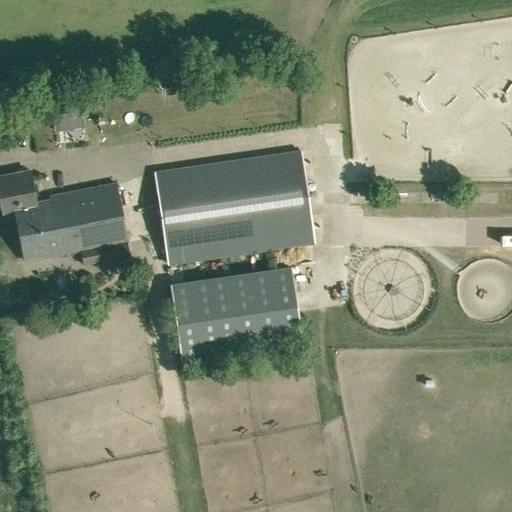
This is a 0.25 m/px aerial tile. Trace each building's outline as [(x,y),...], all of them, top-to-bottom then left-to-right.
[(126,114),(41,128),(45,152),(107,141),(106,134),(128,130),(126,114)] [(300,151),(154,172),(168,264),(314,242),(300,151)] [(15,210),(35,205),(29,171),(0,176),(0,197),(3,213),(15,210)] [(35,205),(15,210),(25,261),(80,250),(82,264),(129,255),(126,241),(127,241),(115,183),(50,196),(51,202),(35,205)] [(301,340),(291,267),(170,284),(181,357),(301,340)]
